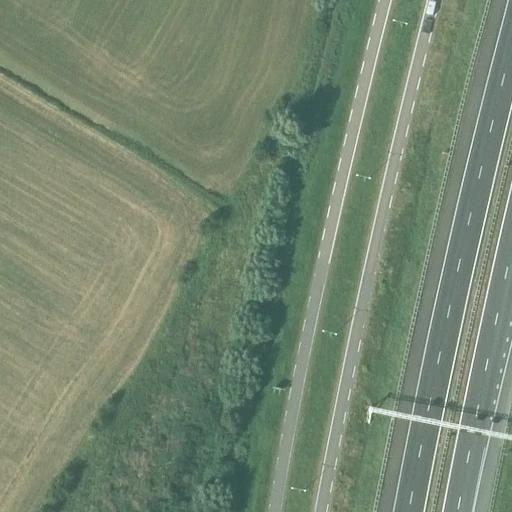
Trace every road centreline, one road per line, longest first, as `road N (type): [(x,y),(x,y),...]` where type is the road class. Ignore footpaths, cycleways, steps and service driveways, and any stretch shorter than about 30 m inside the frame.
road 1 (secondary): [(322,511),(434,0)]
road 2 (secondary): [(386,0),(275,511)]
road 3 (motorway): [(511,45),(408,511)]
road 4 (motorway): [(456,511),(511,250)]
